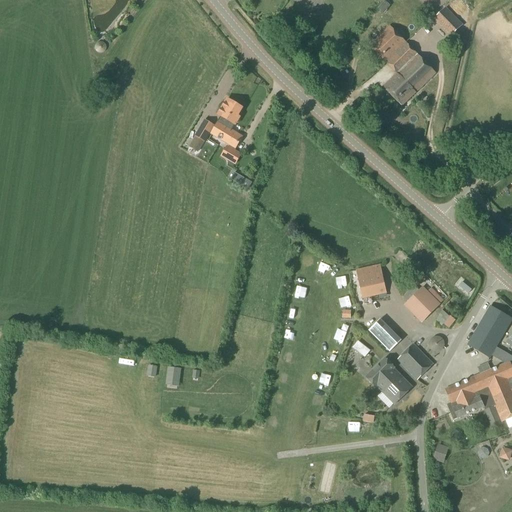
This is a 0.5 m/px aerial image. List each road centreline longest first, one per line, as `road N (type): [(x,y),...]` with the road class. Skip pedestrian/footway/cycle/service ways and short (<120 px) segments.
road 1 (secondary): [(438,214),(259,55),(211,0)]
road 2 (unclassified): [(424,511),(421,411),(501,273)]
